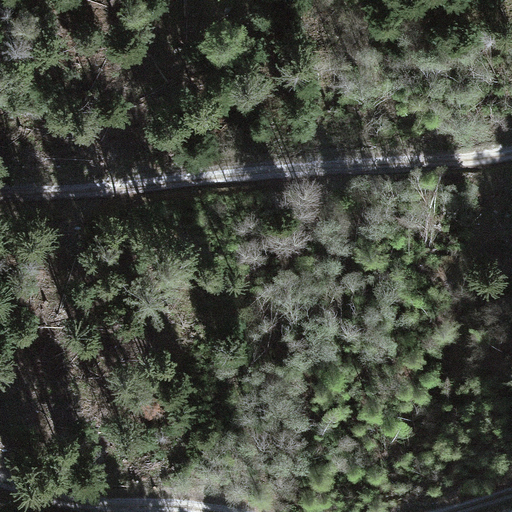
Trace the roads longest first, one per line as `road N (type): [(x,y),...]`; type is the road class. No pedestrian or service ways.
road 1 (track): [(0,196),(392,144),(511,107)]
road 2 (track): [(224,511),(87,503),(0,475)]
